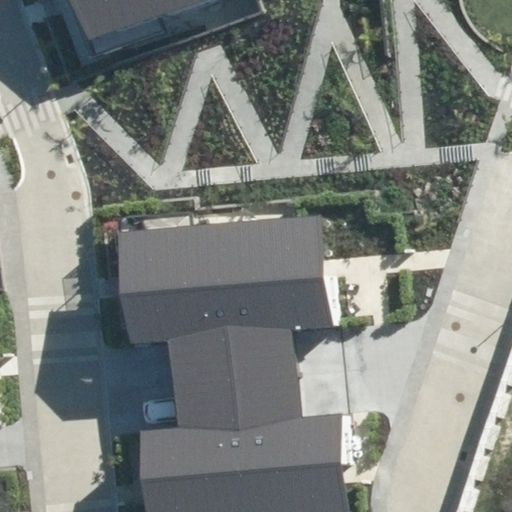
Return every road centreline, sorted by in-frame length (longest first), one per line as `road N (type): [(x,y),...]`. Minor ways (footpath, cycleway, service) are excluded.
road 1 (residential): [(0,45),(40,151),(80,511)]
road 2 (residential): [(511,218),(420,511)]
